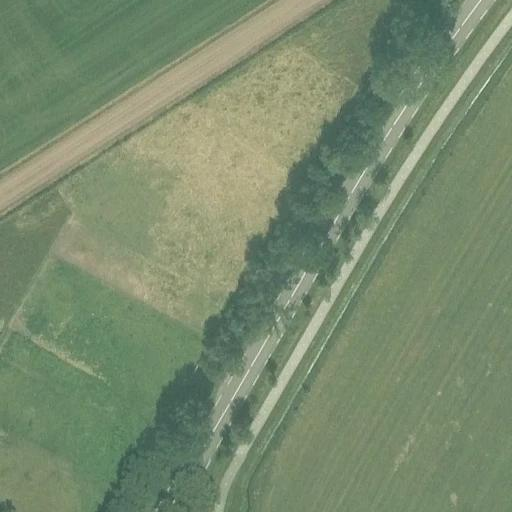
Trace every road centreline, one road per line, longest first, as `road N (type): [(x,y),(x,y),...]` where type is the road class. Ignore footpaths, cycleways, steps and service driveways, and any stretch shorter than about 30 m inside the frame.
road 1 (secondary): [(167,511),(334,223),(483,0)]
road 2 (track): [(0,199),(313,0)]
